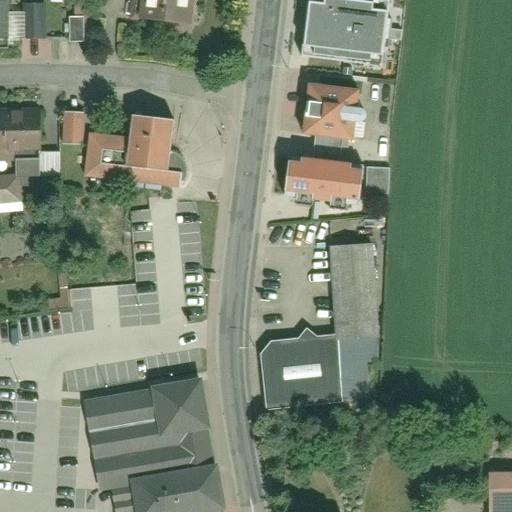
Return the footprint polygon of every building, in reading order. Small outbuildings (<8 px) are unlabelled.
[(192,0),(141,0),(139,23),(190,27),(192,0)] [(41,4),(21,5),(21,45),(41,45),(41,4)] [(312,8),(307,51),(385,59),(390,16),(312,8)] [(67,17),(68,41),(83,41),(82,17),(67,17)] [(362,88),(309,82),(303,134),(356,139),(362,88)] [(40,110),(0,111),(0,162),(42,160),(40,110)] [(61,112),(60,144),(82,144),(82,112),(61,112)] [(180,122),(152,120),(148,144),(98,137),(91,179),(192,192),(194,178),(174,175),(180,122)] [(361,205),(366,164),(290,155),(285,196),(361,205)] [(17,178),(0,179),(0,206),(20,205),(17,178)] [(375,242),(330,246),(336,335),(337,340),(382,337),(375,242)] [(384,364),(382,337),(337,340),(336,335),(318,336),(307,328),(299,338),(272,340),(261,354),(267,411),(375,400),(371,365),(384,364)] [(224,511),(200,387),(89,405),(103,495),(140,488),(144,511),(224,511)] [(511,511),(511,471),(489,472),(489,511),(511,511)]
